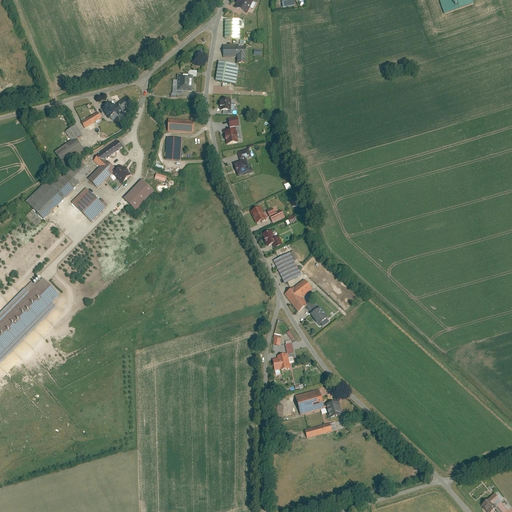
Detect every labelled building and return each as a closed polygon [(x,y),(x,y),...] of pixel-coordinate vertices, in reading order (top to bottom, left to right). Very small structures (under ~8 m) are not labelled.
[(251,0),(240,0),(236,8),(248,14),(255,1),(251,0)] [(440,0),(446,15),(475,4),(474,0),(440,0)] [(240,20),(226,20),(226,39),(240,39),(240,20)] [(247,45),(224,45),(224,57),(238,57),(238,63),(248,63),(247,45)] [(220,62),(217,80),(237,84),(240,68),(237,68),(238,65),(220,62)] [(179,81),(178,91),(183,91),(193,92),(194,77),(195,76),(189,75),(179,75),(179,81)] [(179,81),(174,80),(174,95),(183,95),(183,91),(178,91),(179,81)] [(128,97),(117,104),(122,113),(133,105),(128,97)] [(232,98),(221,98),(220,110),(231,110),(232,98)] [(112,103),(103,109),(110,119),(118,113),(119,115),(122,113),(117,104),(114,107),(112,103)] [(98,112),(82,122),(86,128),(102,119),(98,112)] [(239,117),(229,119),(231,127),(240,126),(239,117)] [(194,121),(169,120),(169,132),(194,133),(194,121)] [(83,135),(76,125),(67,132),(73,141),(77,139),(83,135)] [(237,128),(225,130),(228,145),(239,143),(237,128)] [(183,138),(167,137),(166,159),(181,160),(183,138)] [(73,141),(56,152),(64,165),(85,151),(77,139),(73,141)] [(118,140),(100,154),(101,156),(105,161),(123,147),(118,140)] [(252,157),(249,149),(239,153),(242,160),(252,157)] [(95,161),(101,167),(106,163),(105,161),(101,156),(95,161)] [(60,175),(74,189),(91,172),(77,158),(60,175)] [(247,160),(234,164),(238,176),(242,174),(243,176),(252,173),(250,166),(249,166),(247,160)] [(101,167),(89,179),(97,188),(113,173),(117,170),(108,161),(106,163),(101,167)] [(123,183),(131,175),(122,165),(117,170),(113,173),(123,183)] [(168,176),(157,173),(155,180),(166,183),(168,176)] [(59,174),(48,185),(64,202),(75,191),(74,189),(60,175),(59,174)] [(155,192),(143,181),(124,200),(136,211),(155,192)] [(46,183),(27,202),(44,220),(64,202),(48,185),(46,183)] [(87,188),(72,203),(77,208),(84,215),(92,223),(109,205),(102,198),(100,201),(87,188)] [(261,207),(252,212),(257,224),(267,219),(261,207)] [(77,208),(72,212),(80,220),(84,215),(77,208)] [(271,217),(276,214),(274,208),(268,211),(271,217)] [(43,220),(33,210),(27,216),(37,225),(43,220)] [(276,214),(271,217),(275,224),(286,218),(282,211),(276,214)] [(290,224),(296,221),(294,215),(287,218),(290,224)] [(279,237),(276,239),(272,231),(263,235),(268,247),(273,244),(275,248),(283,245),(279,237)] [(291,253),(275,261),(285,283),(301,276),(295,262),(291,253)] [(33,282),(0,315),(0,363),(57,307),(53,303),(60,295),(45,280),(38,287),(33,282)] [(306,280),(286,294),(299,312),(307,306),(308,305),(302,298),(313,290),(306,280)] [(313,313),(317,310),(312,303),(308,305),(307,306),(313,313)] [(319,325),(329,318),(321,307),(317,310),(313,313),(312,314),(319,325)] [(292,342),(295,341),(290,332),(287,333),(292,342)] [(286,345),(289,355),(295,353),(292,343),(286,345)] [(289,355),(278,357),(279,359),(281,370),(281,372),(292,370),(289,355)] [(319,389),(296,396),(302,415),(325,408),(324,405),(319,389)] [(330,417),(343,414),(339,401),(326,404),(327,408),(330,417)] [(272,422),(282,422),(282,406),(272,406),(272,422)] [(331,423),(306,430),(308,438),(333,431),(331,423)] [(496,494),(483,504),(489,511),(492,511),(496,509),(497,508),(494,505),(500,499),(496,494)] [(504,503),(500,499),(494,505),(497,508),(496,509),(498,511),(511,511),(511,507),(506,501),(504,503)]
